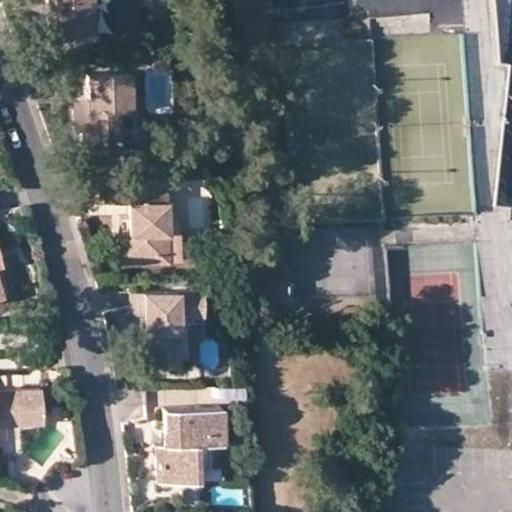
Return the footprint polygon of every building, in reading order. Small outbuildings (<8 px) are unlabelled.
[(46,0),(48,39),(89,37),(88,0),(46,0)] [(92,74),(93,100),(93,111),(78,111),(79,133),(86,132),(87,152),(124,152),(124,109),(134,109),(134,73),(92,74)] [(77,101),(78,111),(93,111),(93,100),(77,101)] [(124,202),(125,236),(126,254),(164,254),(163,212),(162,181),(97,183),(98,202),(124,202)] [(164,254),(165,262),(179,261),(178,231),(169,212),(163,212),(164,254)] [(165,262),(164,254),(126,254),(125,236),(115,237),(116,263),(165,262)] [(131,314),(140,313),(153,313),(153,329),(141,329),(141,365),(167,365),(166,348),(180,348),(180,313),(203,313),(203,290),(130,291),(131,314)] [(140,313),(141,329),(153,329),(153,313),(140,313)] [(181,364),(180,348),(166,348),(167,365),(181,364)] [(0,415),(16,415),(16,423),(40,421),(38,389),(0,389),(0,415)] [(163,406),(163,429),(170,428),(171,442),(163,442),(154,442),(154,479),(186,479),(186,464),(195,464),(205,464),(205,442),(217,441),(217,405),(163,406)] [(0,423),(16,423),(16,415),(0,415),(0,423)] [(195,478),(195,464),(186,464),(186,479),(195,478)]
